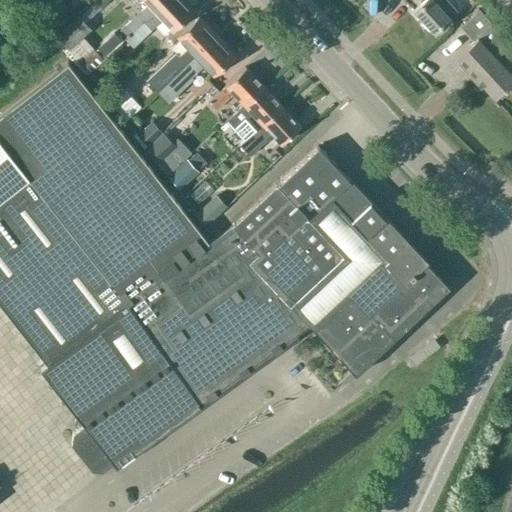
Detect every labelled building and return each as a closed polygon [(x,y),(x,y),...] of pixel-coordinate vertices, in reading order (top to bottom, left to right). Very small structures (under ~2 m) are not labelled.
[(142,0),(147,5),(120,29),(127,37),(168,0),(142,0)] [(168,0),(127,37),(125,39),(133,47),(161,21),(172,32),(174,30),(194,12),(183,0),(168,0)] [(457,10),(447,0),(441,6),(436,1),(437,0),(423,0),(413,10),(434,33),(452,18),(451,16),(457,10)] [(511,49),(502,40),(502,41),(500,39),(504,35),(480,10),(462,27),(475,41),(458,57),(496,97),(511,81),(511,73),(499,60),(511,49)] [(105,60),(102,56),(84,37),(91,29),(78,14),(55,35),(68,49),(91,72),(105,60)] [(216,35),(200,18),(180,37),(190,47),(179,56),(176,53),(148,80),(158,90),(186,64),(187,65),(216,35)] [(214,74),(235,55),(216,35),(187,65),(186,64),(158,90),(157,91),(168,102),(194,79),(192,77),(205,64),(214,74)] [(355,372),(448,285),(424,259),(425,258),(346,175),(318,145),(233,225),(209,243),(98,101),(68,62),(41,82),(0,114),(0,303),(49,366),(43,370),(81,420),(78,422),(77,427),(80,430),(75,434),(74,445),(93,471),(104,472),(115,464),(115,465),(199,401),(308,322),(355,372)] [(244,103),(264,85),(246,66),(227,85),(209,100),(217,110),(235,93),(244,103)] [(240,145),(282,105),(264,85),(244,103),(227,119),(228,120),(222,126),(228,133),(240,145)] [(124,88),(109,103),(126,120),(141,106),(124,88)] [(282,105),(240,145),(250,156),(267,140),(265,138),(271,133),(281,143),(300,125),(282,105)] [(148,146),(163,132),(152,120),(137,133),(148,146)] [(160,158),(174,144),(173,142),(163,132),(148,146),(158,156),(160,158)] [(158,156),(154,160),(167,175),(191,153),(177,138),(173,142),(174,144),(160,158),(158,156)] [(191,156),(169,177),(178,187),(200,167),(191,156)] [(195,184),(204,195),(219,182),(209,171),(195,184)]
